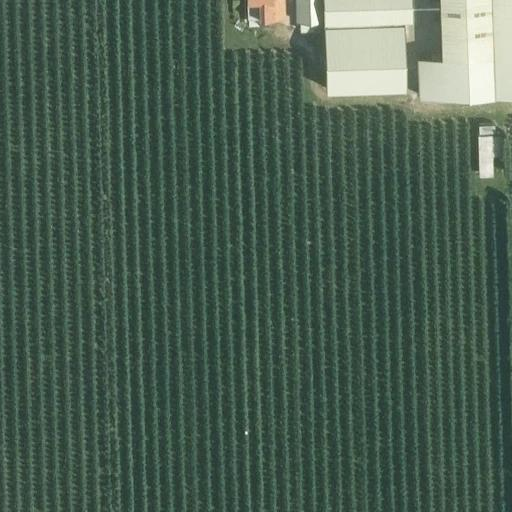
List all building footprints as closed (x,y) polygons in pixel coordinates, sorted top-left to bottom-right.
[(282,0),(245,0),(252,0),(257,0),(258,23),(271,22),(271,18),(281,18),(283,16),(282,0)] [(319,0),(294,0),(295,22),(319,22),(319,0)] [(411,0),(322,0),(323,19),(403,17),(412,17),(411,0)] [(488,0),(438,0),(441,55),(442,94),(491,93),(490,54),(488,0)] [(511,0),(488,0),(490,54),(511,52),(511,0)] [(405,67),(403,17),(323,19),(325,88),(405,85),(405,67)] [(486,165),(500,165),(499,123),(484,124),(486,165)]
